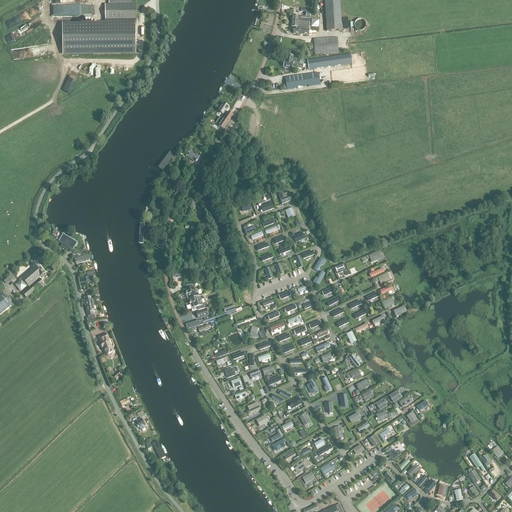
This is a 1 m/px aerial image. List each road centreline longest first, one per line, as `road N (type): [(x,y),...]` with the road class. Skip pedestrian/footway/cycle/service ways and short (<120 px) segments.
road 1 (unclassified): [(280,0),(259,78),(173,206),(164,244),(173,307),(208,376),(297,506),(380,454)]
road 2 (unclassified): [(182,511),(127,428),(85,328),(74,277),(36,237),(35,221),(44,190),(91,149),(150,63),(156,0)]
road 3 (track): [(0,133),(50,103),(69,62),(135,63),(142,14),(155,0)]
road 4 (track): [(254,106),(256,131),(233,201),(238,227)]
